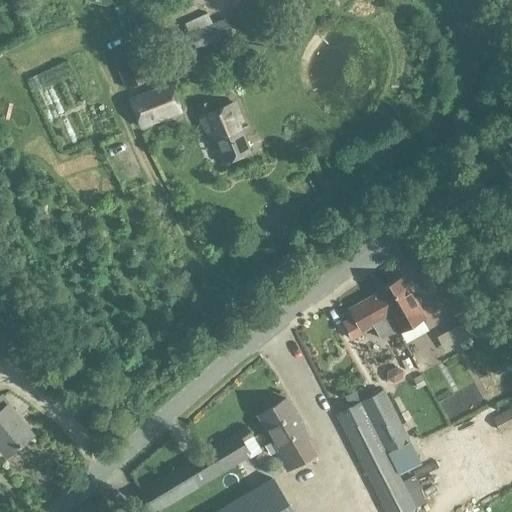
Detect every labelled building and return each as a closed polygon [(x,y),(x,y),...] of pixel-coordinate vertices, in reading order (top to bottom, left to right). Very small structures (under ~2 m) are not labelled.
[(243,31),(254,26),(245,8),(234,13),(243,31)] [(198,51),(232,35),(224,19),(212,24),(207,14),(185,24),(198,51)] [(125,87),(143,80),(133,53),(114,61),(125,87)] [(141,130),(183,114),(170,82),(128,98),(141,130)] [(206,133),(210,131),(223,163),(250,152),(237,120),(242,118),(235,100),(212,109),(209,100),(196,105),(200,114),(199,115),(206,133)] [(422,274),(431,293),(446,286),(437,267),(422,274)] [(375,292),(376,294),(396,329),(397,332),(424,317),(401,277),(375,292)] [(381,338),(396,329),(376,294),(349,309),(353,316),(343,322),(352,338),(363,332),(362,330),(373,324),(381,338)] [(0,353),(36,332),(20,305),(8,313),(0,299),(0,353)] [(412,355),(418,371),(443,361),(437,346),(412,355)] [(384,375),(401,368),(394,353),(378,361),(384,375)] [(384,388),(335,413),(384,511),(407,511),(416,507),(388,452),(411,441),(384,388)] [(0,395),(0,448),(6,456),(33,433),(9,404),(10,404),(2,394),(0,395)] [(285,398),(258,415),(281,453),(309,436),(285,398)] [(511,411),(510,408),(492,418),(499,431),(511,423),(511,411)] [(246,425),(138,489),(151,511),(155,511),(251,455),(243,442),(253,436),(246,425)] [(295,511),(273,475),(211,511),(295,511)]
